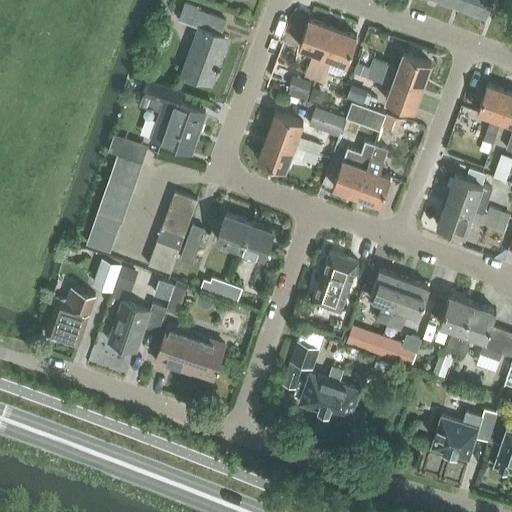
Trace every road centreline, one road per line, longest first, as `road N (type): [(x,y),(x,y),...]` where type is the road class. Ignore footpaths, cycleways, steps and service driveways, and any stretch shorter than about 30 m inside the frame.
road 1 (residential): [(314,213),(242,187),(226,159),(285,0)]
road 2 (primary): [(260,511),(77,439),(0,419)]
road 3 (residential): [(481,511),(237,436)]
road 4 (residential): [(237,436),(314,213)]
road 5 (primary): [(0,420),(213,511)]
road 6 (residential): [(398,240),(471,47)]
road 7 (residential): [(237,436),(46,367)]
road 8 (residential): [(471,47),(341,0)]
road 9 (residential): [(511,280),(398,240)]
